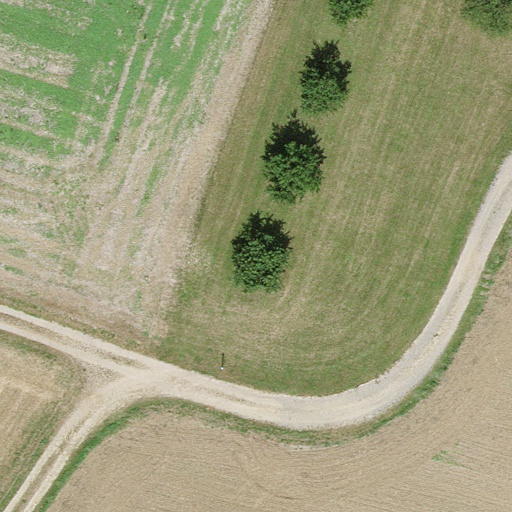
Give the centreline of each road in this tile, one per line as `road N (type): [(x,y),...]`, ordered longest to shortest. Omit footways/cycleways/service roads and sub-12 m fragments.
road 1 (track): [(127,371),(270,414),(347,411),(413,367),(511,177)]
road 2 (track): [(10,511),(127,371)]
road 3 (track): [(127,371),(0,327)]
